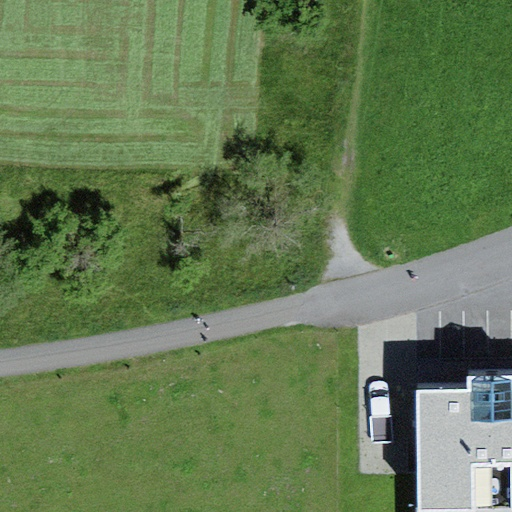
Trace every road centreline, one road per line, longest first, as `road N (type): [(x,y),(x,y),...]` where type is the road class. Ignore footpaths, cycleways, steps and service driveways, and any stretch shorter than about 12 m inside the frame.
road 1 (track): [(363,0),(329,312),(0,364)]
road 2 (residential): [(329,312),(384,302),(511,247)]
